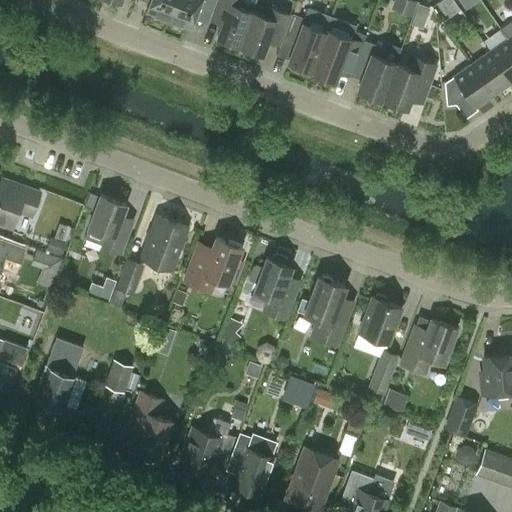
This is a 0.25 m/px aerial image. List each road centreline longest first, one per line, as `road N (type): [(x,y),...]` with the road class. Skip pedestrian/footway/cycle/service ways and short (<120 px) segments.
road 1 (residential): [(0,118),(454,289),(511,299)]
road 2 (residential): [(511,113),(464,144),(414,144),(30,0)]
